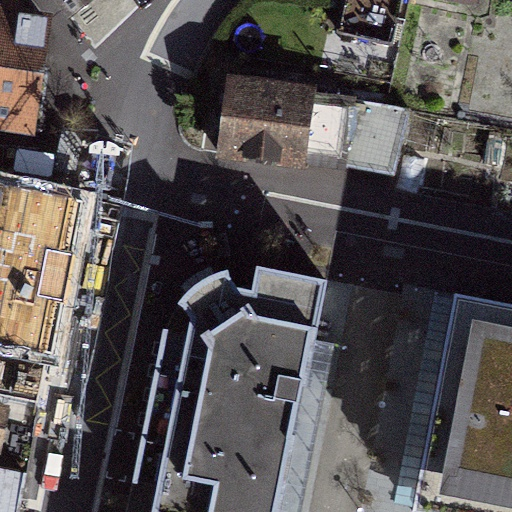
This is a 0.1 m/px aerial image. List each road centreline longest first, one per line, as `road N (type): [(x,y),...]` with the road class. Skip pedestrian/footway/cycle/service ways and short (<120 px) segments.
road 1 (residential): [(135,174),(511,243)]
road 2 (residential): [(135,174),(69,511)]
road 3 (residential): [(205,0),(156,79),(135,174)]
